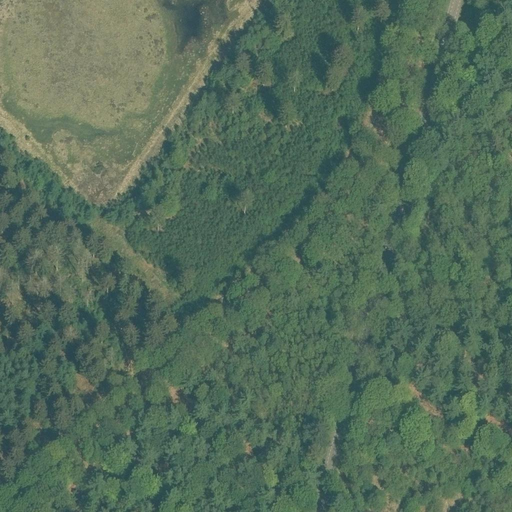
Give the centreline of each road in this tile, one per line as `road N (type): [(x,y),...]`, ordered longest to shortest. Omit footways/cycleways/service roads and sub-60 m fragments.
road 1 (track): [(0,503),(334,193),(362,146),(416,0)]
road 2 (tertiary): [(316,511),(456,0)]
road 3 (track): [(342,416),(511,464)]
